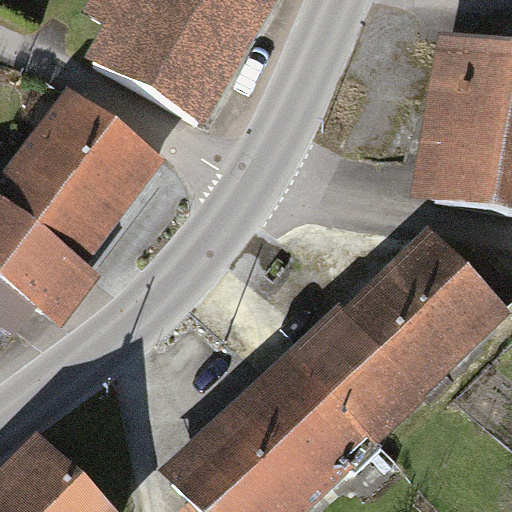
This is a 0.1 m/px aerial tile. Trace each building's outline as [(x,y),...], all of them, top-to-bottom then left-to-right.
[(281,0),(100,0),(91,16),(113,29),(93,61),(205,128),(281,0)] [(511,48),(435,38),(411,207),(511,221),(511,48)] [(163,172),(66,100),(51,120),(0,82),(0,149),(18,164),(0,187),(0,331),(40,361),(97,284),(86,276),(163,172)] [(424,239),(351,308),(438,399),(511,330),(424,239)] [(381,453),(438,399),(351,308),(294,363),(381,453)] [(318,511),(381,453),(294,363),(173,477),(201,506),(194,511),(318,511)] [(113,511),(39,439),(0,478),(0,511),(113,511)]
